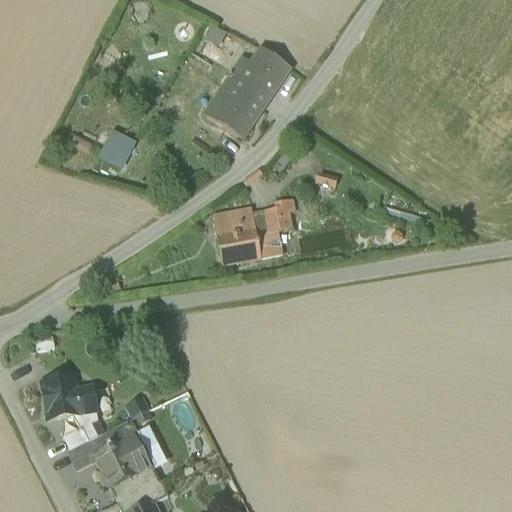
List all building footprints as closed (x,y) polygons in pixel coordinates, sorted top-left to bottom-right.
[(259,54),(250,68),(279,87),(288,73),(259,54)] [(262,112),(279,87),(250,68),(241,62),(224,87),(262,112)] [(204,118),(241,143),(262,112),(224,87),(204,118)] [(195,145),(204,129),(190,120),(180,137),(195,145)] [(91,172),(109,181),(130,142),(112,133),(91,172)] [(316,187),(333,192),(336,183),(319,178),(316,187)] [(265,222),(268,238),(278,236),(291,233),(288,217),(294,216),(292,204),(274,207),(275,213),(263,215),(265,222)] [(260,263),(253,224),(252,217),(251,214),(213,220),(222,270),(260,263)] [(263,215),(252,217),(253,224),(265,222),(263,215)] [(265,222),(253,224),(260,263),(282,259),(278,236),(268,238),(265,222)] [(42,388),(48,423),(75,419),(79,418),(75,394),(73,383),(42,388)] [(92,392),(75,394),(79,418),(96,415),(92,392)] [(127,410),(133,423),(148,415),(141,403),(127,410)] [(97,423),(96,415),(79,418),(75,419),(81,431),(61,441),(68,456),(98,440),(91,426),(97,423)] [(133,423),(137,429),(151,422),(148,415),(133,423)] [(68,456),(77,475),(95,466),(93,461),(122,446),(118,437),(130,431),(127,426),(98,440),(68,456)] [(158,484),(151,471),(147,473),(140,457),(142,456),(135,441),(130,431),(118,437),(122,446),(93,461),(95,466),(109,494),(111,493),(116,503),(115,503),(116,505),(158,484)] [(148,434),(135,441),(142,456),(140,457),(147,473),(151,471),(163,465),(148,434)] [(159,487),(126,504),(129,511),(143,511),(153,507),(166,501),(159,487)]
